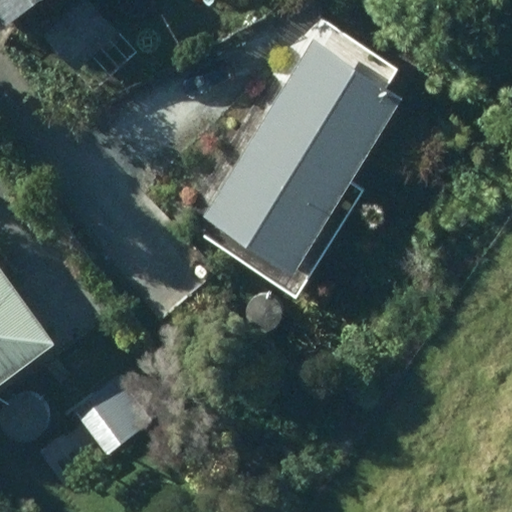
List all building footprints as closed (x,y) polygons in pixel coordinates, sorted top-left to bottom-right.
[(0,0),(0,16),(23,0),(0,0)] [(83,0),(74,0),(36,35),(70,71),(113,31),(83,0)] [(135,0),(150,12),(160,0),(135,0)] [(305,46),(198,221),(282,273),(390,99),(305,46)] [(0,375),(45,344),(0,280),(0,375)] [(156,416),(122,373),(72,413),(106,456),(156,416)]
